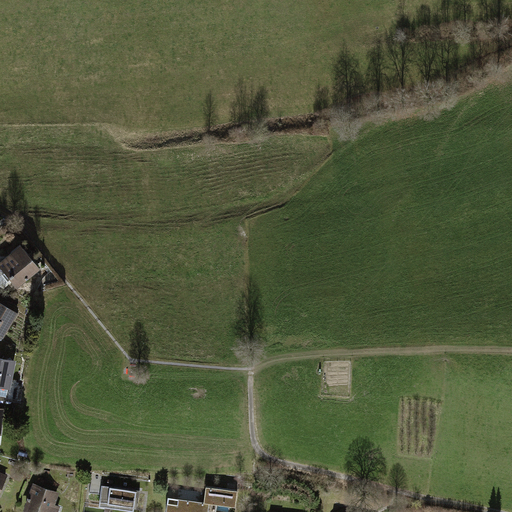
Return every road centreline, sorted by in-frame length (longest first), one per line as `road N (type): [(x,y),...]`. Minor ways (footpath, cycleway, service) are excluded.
road 1 (track): [(252,367),(253,445),(265,461),(430,499)]
road 2 (track): [(252,367),(313,356),(511,352)]
